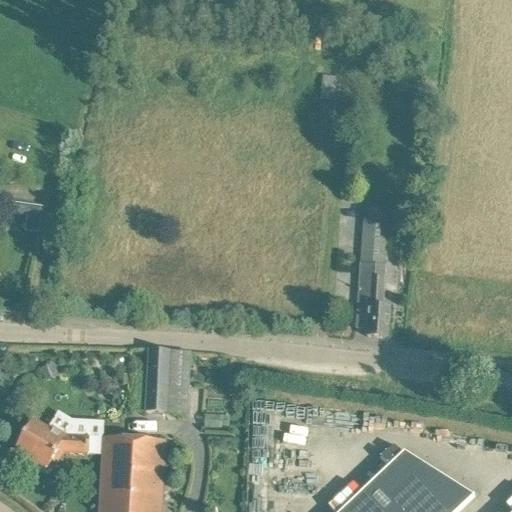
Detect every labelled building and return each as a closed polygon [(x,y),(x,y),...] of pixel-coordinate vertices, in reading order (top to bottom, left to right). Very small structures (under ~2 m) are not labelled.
[(321,100),(336,101),(337,77),(322,76),(321,100)] [(45,207),(13,203),(11,214),(43,218),(45,207)] [(367,338),(388,339),(390,307),(383,307),(385,266),(383,266),(387,210),(364,209),(360,265),(356,330),(368,330),(367,338)] [(191,353),(150,351),(145,414),(186,417),(191,353)] [(41,370),(46,382),(59,377),(54,364),(41,370)] [(51,426),(47,433),(32,424),(16,451),(48,470),(52,463),(57,466),(64,454),(103,456),(99,511),(162,511),(166,442),(106,439),(106,434),(88,433),(88,438),(68,436),(51,426)] [(458,511),(475,497),(474,496),(456,511),(432,511),(391,467),(405,454),(404,453),(342,511),(458,511)]
